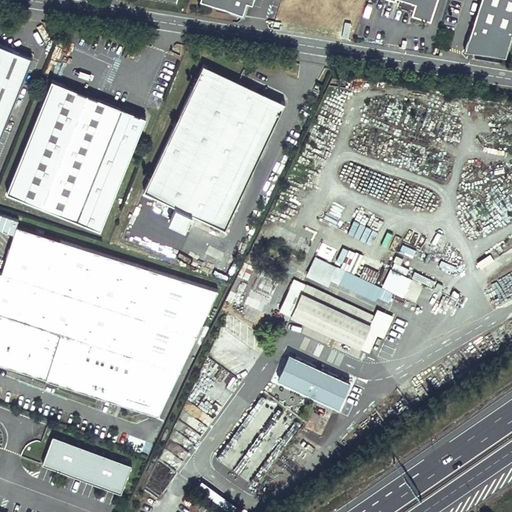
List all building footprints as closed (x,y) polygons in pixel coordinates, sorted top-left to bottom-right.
[(202,0),(243,13),(247,1),(253,3),(253,0),(202,0)] [(437,0),(394,0),(395,0),(403,0),(415,4),(412,15),(430,21),(437,0)] [(506,56),(511,36),(511,0),(481,0),(465,50),(506,56)] [(0,42),(0,138),(33,56),(0,42)] [(204,63),(144,189),(225,228),(285,102),(281,100),(280,104),(206,69),(208,65),(204,63)] [(147,116),(53,78),(7,191),(101,229),(147,116)] [(0,362),(159,414),(218,289),(17,224),(2,271),(0,270),(0,362)] [(0,255),(5,258),(12,234),(0,230),(0,255)] [(320,244),(306,276),(328,286),(330,281),(387,305),(393,292),(403,296),(410,278),(389,269),(381,287),(374,284),(379,270),(360,262),(362,255),(341,246),(338,251),(320,244)] [(304,321),(371,355),(382,332),(303,293),(298,303),(310,310),(304,321)] [(276,383),(339,408),(351,381),(287,355),(276,383)] [(214,393),(210,398),(222,407),(226,402),(214,393)] [(187,403),(183,411),(198,417),(202,410),(187,403)] [(44,463),(121,491),(131,463),(54,435),(44,463)] [(129,437),(126,447),(141,452),(144,441),(129,437)]
